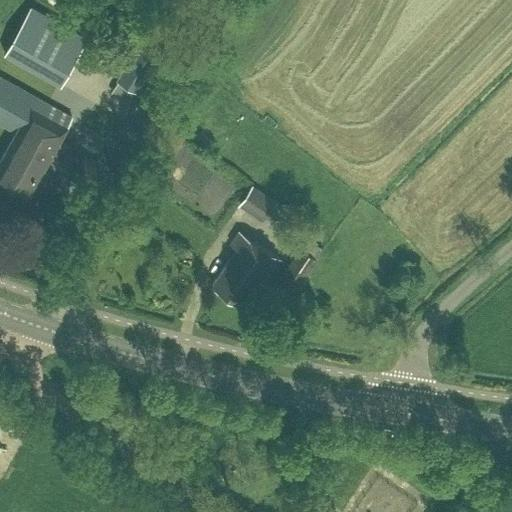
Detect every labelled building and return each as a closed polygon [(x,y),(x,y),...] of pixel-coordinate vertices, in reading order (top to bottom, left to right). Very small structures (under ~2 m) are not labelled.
[(33,6),(7,51),(65,83),(90,38),(33,6)] [(135,90),(159,51),(140,40),(135,48),(116,79),(135,90)] [(79,182),(93,159),(58,139),(71,115),(0,75),(0,122),(15,131),(0,157),(0,173),(30,190),(45,163),(79,182)] [(279,233),(285,224),(293,212),(251,184),(238,205),(279,233)] [(263,283),(280,257),(238,229),(229,242),(235,246),(211,282),(241,302),(257,278),(263,283)] [(322,248),(307,238),(300,246),(299,246),(272,288),(289,298),(322,248)] [(378,511),(387,511),(403,492),(384,478),(383,479),(367,467),(350,491),(378,511)]
